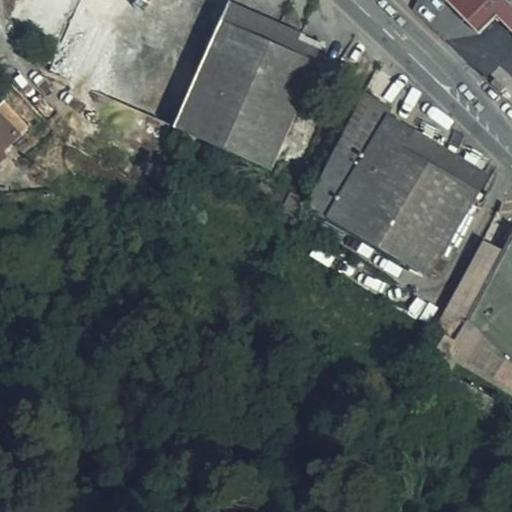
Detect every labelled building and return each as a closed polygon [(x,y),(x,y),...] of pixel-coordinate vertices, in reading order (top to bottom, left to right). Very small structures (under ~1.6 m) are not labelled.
[(224,0),(0,0),(0,32),(15,51),(56,77),(169,124),(224,0)] [(511,31),(511,0),(445,0),(480,35),(498,18),(511,31)] [(328,44),(272,19),(229,1),(221,20),(319,63),(321,59),(328,44)] [(174,128),(189,135),(210,144),(272,170),(319,63),(221,20),(174,128)] [(321,178),(307,207),(429,277),(480,191),(404,147),(413,130),(386,115),(392,109),(364,92),(321,178)] [(5,100),(0,104),(0,113),(21,135),(28,127),(5,100)] [(0,162),(5,158),(1,153),(21,135),(0,113),(0,162)] [(123,171),(134,148),(82,121),(69,144),(123,171)] [(404,147),(480,191),(489,175),(413,130),(404,147)] [(511,237),(505,252),(490,281),(470,322),(483,335),(511,363),(511,237)] [(470,322),(490,281),(505,252),(484,241),(470,266),(447,311),(470,322)] [(508,379),(511,375),(511,363),(483,335),(474,345),(508,379)] [(469,412),(486,421),(487,422),(498,403),(455,379),(444,397),(469,412)] [(480,431),(486,421),(469,412),(463,421),(480,431)]
